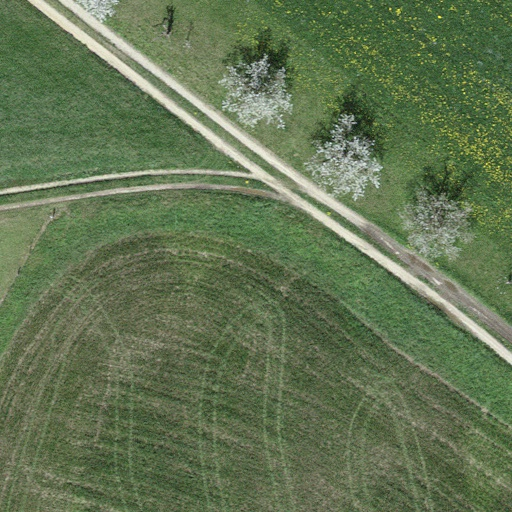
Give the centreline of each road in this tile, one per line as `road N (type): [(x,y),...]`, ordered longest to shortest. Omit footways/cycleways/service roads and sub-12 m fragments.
road 1 (track): [(511,349),(54,0)]
road 2 (track): [(0,199),(163,179),(303,193)]
